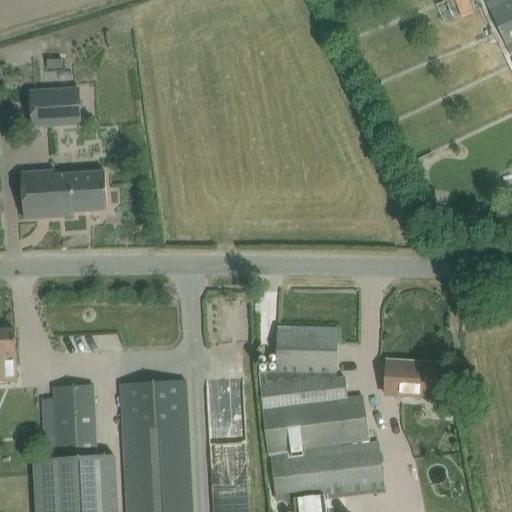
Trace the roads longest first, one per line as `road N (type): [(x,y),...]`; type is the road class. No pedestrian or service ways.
road 1 (unclassified): [(511,266),(0,268)]
road 2 (unknown): [(26,267),(37,364),(185,358),(194,350),(192,267)]
